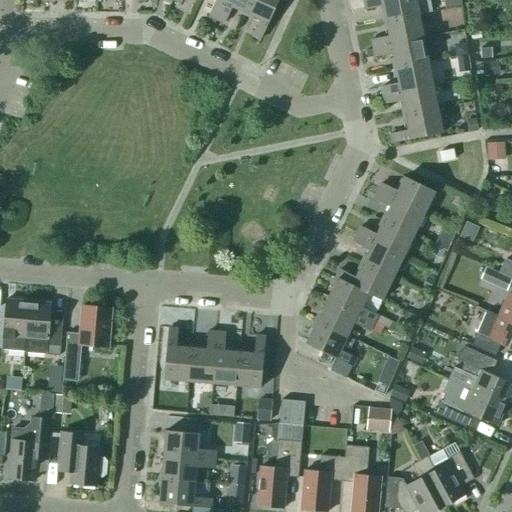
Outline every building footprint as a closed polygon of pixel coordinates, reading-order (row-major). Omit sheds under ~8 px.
[(216,20),(225,0),(216,0),(209,17),(216,20)] [(246,13),(252,0),(225,0),(216,20),(224,24),(232,7),(246,13)] [(279,0),(252,0),(246,13),(260,20),(252,37),(260,40),(268,24),(279,0)] [(383,6),(386,22),(419,15),(415,0),(370,0),(363,1),(365,10),(383,6)] [(443,0),(445,9),(453,8),(461,6),(459,0),(443,0)] [(419,15),(386,22),(389,37),(371,40),(373,49),(423,39),(419,15)] [(423,39),(373,49),(374,57),(392,53),(395,69),(428,62),(423,39)] [(466,42),(454,44),(456,59),(468,57),(466,42)] [(470,72),(468,57),(456,59),(458,74),(470,72)] [(428,62),(395,69),(398,84),(381,87),(382,96),(433,86),(428,62)] [(500,76),(499,62),(475,64),(476,71),(483,71),(483,77),(500,76)] [(433,86),(382,96),(384,104),(402,101),(405,116),(438,109),(433,86)] [(438,109),(405,116),(408,131),(390,134),(392,143),(409,139),(410,140),(442,133),(438,109)] [(468,133),(478,131),(476,119),(466,120),(468,133)] [(487,160),(505,159),(504,143),(486,144),(487,160)] [(441,162),(455,159),(453,149),(439,152),(441,162)] [(381,184),(377,191),(424,214),(435,192),(405,177),(398,192),(381,184)] [(424,214),(377,191),(374,199),(390,207),(384,221),(413,235),(424,214)] [(457,228),(460,220),(452,217),(449,225),(457,228)] [(413,235),(384,221),(377,235),(360,227),(357,234),(403,257),(413,235)] [(403,257),(357,234),(353,242),(369,250),(362,264),(392,279),(403,257)] [(451,243),(438,238),(434,246),(447,251),(451,243)] [(445,252),(436,247),(432,254),(442,259),(445,252)] [(499,273),(511,278),(511,262),(505,260),(499,273)] [(392,279),(362,264),(356,278),(339,270),(335,278),(337,279),(338,279),(368,293),(367,294),(382,301),(392,279)] [(506,292),(511,279),(511,278),(499,273),(486,268),(480,280),(506,292)] [(338,279),(337,279),(327,300),(374,323),(388,330),(392,322),(377,315),(361,307),(367,294),(368,293),(338,279)] [(433,282),(427,279),(423,287),(429,290),(433,282)] [(499,316),(511,321),(511,294),(509,293),(499,316)] [(1,350),(25,352),(29,302),(6,300),(5,312),(0,311),(0,348),(2,349),(1,350)] [(327,300),(317,322),(347,337),(354,323),(370,331),(374,323),(327,300)] [(29,302),(25,352),(47,354),(46,355),(60,356),(61,346),(63,317),(51,316),(52,304),(29,302)] [(108,348),(112,309),(82,306),(79,334),(67,333),(64,369),(79,370),(81,346),(108,348)] [(511,348),(511,321),(499,316),(499,317),(487,311),(483,319),(471,346),(495,356),(501,343),(511,348)] [(340,350),(347,337),(317,322),(306,344),(336,359),(336,358),(353,366),(357,358),(340,350)] [(188,382),(191,348),(176,347),(178,329),(169,328),(167,346),(164,380),(188,382)] [(212,384),(217,332),(208,331),(207,350),(191,348),(188,382),(212,384)] [(236,386),(239,353),(224,351),(225,333),(217,332),(212,384),(236,386)] [(254,354),(239,353),(236,386),(261,388),(263,355),(263,354),(265,336),(256,336),(254,354)] [(448,381),(471,391),(472,390),(506,405),(511,391),(511,383),(490,374),(496,361),(463,347),(457,360),(464,363),(460,371),(454,368),(448,381)] [(427,355),(411,348),(406,359),(422,366),(427,355)] [(396,364),(388,360),(382,373),(390,377),(396,364)] [(62,376),(54,376),(54,382),(48,382),(47,394),(60,395),(62,376)] [(497,426),(506,405),(472,390),(471,391),(448,381),(442,394),(446,395),(443,402),(441,401),(435,414),(467,427),(472,415),(497,426)] [(410,392),(395,386),(390,398),(405,404),(410,392)] [(72,398),(55,396),(53,414),(70,416),(72,398)] [(256,420),(270,421),(272,400),(258,399),(256,420)] [(402,404),(390,399),(389,407),(396,417),(400,413),(402,409),(402,404)] [(298,478),(305,402),(281,400),(275,468),(261,466),(257,506),(283,509),(286,477),(298,478)] [(39,406),(38,419),(51,420),(53,407),(39,406)] [(390,410),(369,408),(366,431),(389,433),(389,425),(390,410)] [(12,440),(1,439),(0,450),(0,451),(11,452),(9,479),(35,481),(37,458),(49,459),(52,420),(51,420),(38,419),(32,418),(30,431),(13,429),(12,440)] [(405,433),(396,418),(393,418),(392,436),(405,433)] [(420,461),(444,506),(466,495),(461,485),(474,479),(459,452),(446,458),(448,463),(436,469),(429,456),(431,455),(424,441),(420,443),(409,421),(402,425),(420,460),(420,461)] [(166,431),(164,456),(215,460),(216,451),(197,450),(199,434),(166,431)] [(104,458),(99,458),(100,449),(83,447),(84,435),(61,433),(57,471),(72,472),(71,484),(97,487),(98,478),(102,478),(106,475),(107,462),(104,458)] [(344,458),(342,482),(354,483),(351,511),(377,511),(381,477),(366,476),(369,448),(345,446),(344,458)] [(164,456),(162,479),(195,482),(196,467),(214,468),(215,460),(164,456)] [(342,482),(344,458),(320,456),(319,471),(305,470),(301,510),(322,511),(327,511),(330,481),(342,482)] [(419,511),(433,511),(444,506),(420,461),(411,465),(419,479),(406,486),(402,479),(387,478),(384,508),(402,509),(403,511),(411,511),(418,509),(419,511)] [(229,485),(243,487),(245,466),(231,465),(229,485)] [(195,482),(162,479),(160,504),(193,507),(193,506),(211,508),(212,499),(193,498),(195,482)] [(227,505),(241,507),(243,487),(229,485),(227,505)]
